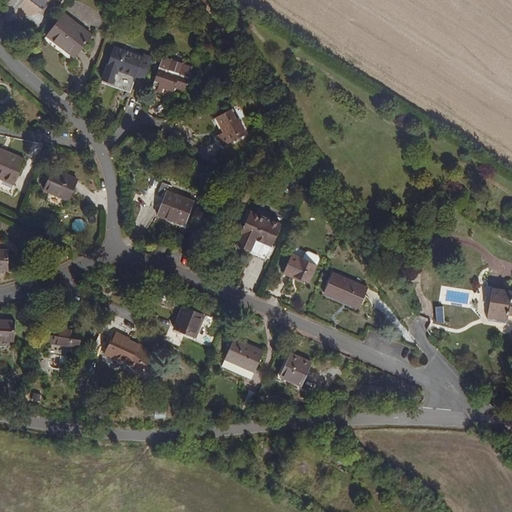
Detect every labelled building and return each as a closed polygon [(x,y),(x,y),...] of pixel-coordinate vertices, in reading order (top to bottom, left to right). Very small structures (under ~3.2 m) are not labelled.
[(91,34),(63,13),(47,35),(75,55),(91,34)] [(159,82),(156,91),(161,93),(163,87),(173,91),(174,87),(184,90),(193,66),(196,67),(205,44),(180,35),(172,59),(163,55),(154,80),(159,82)] [(145,77),(151,59),(124,49),(117,69),(136,75),(136,74),(145,77)] [(230,108),(215,116),(223,130),(216,134),(222,145),(244,133),(230,108)] [(0,147),(0,177),(14,184),(25,158),(0,147)] [(77,178),(52,168),(44,189),(69,199),(77,178)] [(171,181),(156,176),(149,194),(163,199),(158,214),(185,224),(193,200),(167,190),(171,181)] [(281,223),(250,210),(240,233),(242,233),(237,244),(251,250),(256,239),(271,246),(281,223)] [(9,249),(0,249),(0,268),(8,268),(9,249)] [(309,250),(306,251),(303,257),(317,263),(319,258),(319,254),(309,250)] [(303,257),(292,252),(283,273),(291,276),(292,275),(309,282),(317,263),(303,257)] [(368,286),(333,271),(323,292),(359,308),(368,286)] [(511,316),(511,293),(507,290),(490,287),(485,317),(506,321),(509,316),(511,316)] [(204,314),(184,305),(173,328),(194,337),(204,314)] [(16,318),(0,316),(0,335),(15,337),(16,318)] [(81,331),(50,325),(47,340),(79,346),(81,331)] [(130,338),(117,332),(115,335),(113,334),(104,354),(115,360),(116,358),(131,364),(140,372),(152,356),(140,347),(129,341),(130,338)] [(264,350),(226,334),(219,352),(226,355),(225,357),(255,371),(264,350)] [(311,362),(290,352),(280,375),(301,384),(311,362)]
